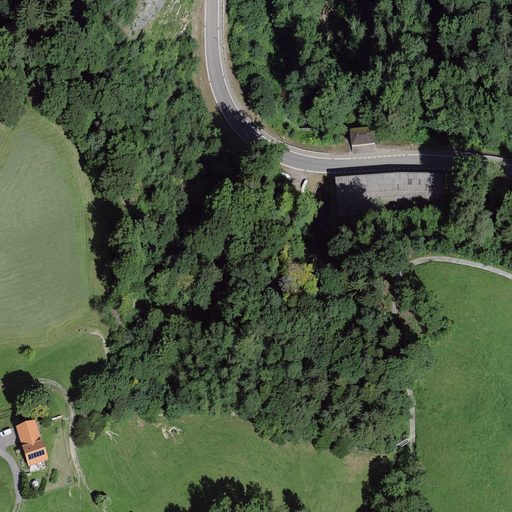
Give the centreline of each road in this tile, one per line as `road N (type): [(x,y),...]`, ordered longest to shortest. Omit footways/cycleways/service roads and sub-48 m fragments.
road 1 (tertiary): [(212,0),(212,52),(227,105),(274,153),(315,164),(511,171)]
road 2 (track): [(511,276),(433,258),(402,269),(393,337),(411,400),(411,439)]
road 3 (track): [(11,382),(36,380),(65,392),(74,457),(107,511)]
